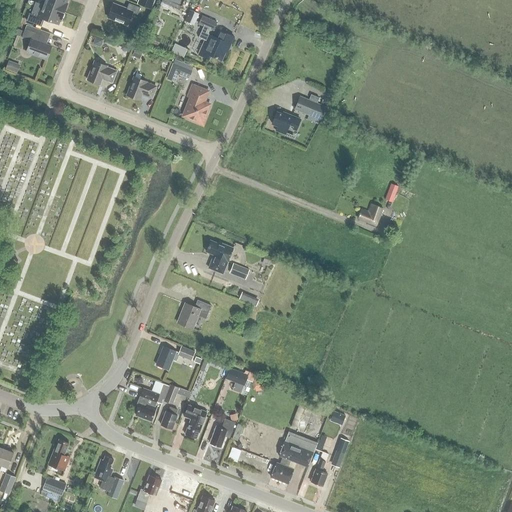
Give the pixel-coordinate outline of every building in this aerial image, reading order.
[(43,0),(42,4),(63,12),(66,4),(65,4),(66,0),(43,0)] [(167,0),(161,0),(160,4),(178,10),(181,5),(167,0)] [(113,4),(107,17),(127,25),(132,12),(137,14),(140,8),(129,3),(126,9),(113,4)] [(60,21),(63,12),(42,4),(37,17),(29,13),(26,21),(41,27),(44,19),(58,24),(59,20),(60,21)] [(194,25),(199,14),(189,10),(184,21),(194,25)] [(202,16),(198,24),(203,26),(210,29),(213,30),(216,23),(202,16)] [(198,35),(202,26),(198,24),(194,34),(198,35)] [(204,40),(198,55),(209,59),(211,55),(221,60),(227,49),(228,49),(233,37),(219,31),(216,38),(207,34),(210,29),(203,26),(198,37),(204,40)] [(40,34),(25,29),(21,38),(30,41),(26,52),(46,60),(51,46),(37,41),(40,34)] [(159,41),(149,38),(147,43),(157,47),(159,41)] [(123,44),(121,49),(129,52),(131,47),(123,44)] [(325,44),(323,50),(329,53),(331,47),(325,44)] [(133,55),(140,58),(143,52),(136,49),(133,55)] [(153,66),(165,70),(168,61),(157,57),(153,66)] [(20,65),(8,60),(5,69),(17,73),(20,65)] [(106,66),(94,61),(87,80),(99,85),(101,79),(111,83),(116,71),(106,67),(106,66)] [(172,63),(166,78),(175,82),(178,75),(188,79),(192,71),(172,63)] [(151,98),(155,87),(146,83),(146,82),(134,77),(126,95),(139,100),(141,94),(151,98)] [(204,103),(208,91),(192,85),(188,97),(190,98),(183,116),(193,120),(193,121),(202,125),(206,115),(205,115),(209,105),(204,103)] [(299,96),(294,110),(321,120),(326,107),(299,96)] [(295,130),(296,128),(300,119),(291,116),(291,118),(276,112),(271,124),(277,126),(275,130),(285,134),(288,127),(295,130)] [(31,124),(26,121),(22,129),(28,131),(31,124)] [(392,202),(398,186),(391,183),(385,199),(392,202)] [(366,222),(366,224),(375,227),(382,208),(370,204),(367,212),(361,209),(357,219),(366,222)] [(213,254),(208,268),(222,274),(227,261),(227,262),(233,248),(218,242),(218,244),(210,240),(205,251),(213,254)] [(249,270),(233,263),(229,274),(245,280),(249,270)] [(256,306),(258,301),(245,295),(246,294),(242,292),(239,299),(256,306)] [(192,329),(195,320),(197,316),(205,319),(210,306),(197,300),(194,307),(185,303),(178,320),(177,323),(192,329)] [(178,353),(163,347),(155,365),(167,370),(171,360),(175,361),(178,355),(191,360),(194,352),(181,347),(178,353)] [(211,359),(208,364),(218,368),(220,363),(211,359)] [(230,368),(225,379),(234,382),(232,388),(241,391),(243,386),(244,386),(248,375),(230,368)] [(154,407),(155,403),(160,405),(167,385),(162,384),(158,395),(142,389),(136,404),(139,405),(135,416),(150,421),(155,407),(154,407)] [(172,404),(178,388),(169,385),(163,401),(172,404)] [(179,402),(175,415),(180,417),(185,404),(179,402)] [(195,439),(197,432),(198,433),(206,412),(188,405),(183,417),(190,419),(184,435),(195,439)] [(176,410),(169,408),(167,413),(165,412),(160,425),(171,429),(176,416),(174,415),(176,410)] [(333,411),(330,420),(341,425),(345,415),(333,411)] [(216,427),(210,444),(219,448),(223,436),(228,438),(234,423),(224,419),(220,428),(216,427)] [(279,463),(275,462),(270,477),(286,484),(292,469),(287,467),(290,461),(307,467),(313,453),(314,453),(318,442),(288,431),(278,456),(281,457),(279,463)] [(349,441),(340,438),(331,465),(339,468),(349,441)] [(51,465),(51,466),(64,470),(69,457),(63,455),(68,443),(58,439),(56,446),(55,446),(48,464),(51,465)] [(237,462),(241,451),(231,447),(227,459),(237,462)] [(13,452),(2,448),(0,452),(0,466),(1,465),(7,468),(13,452)] [(102,481),(99,488),(108,491),(106,495),(116,499),(123,479),(114,475),(113,476),(110,475),(112,469),(109,468),(113,460),(104,456),(103,461),(100,460),(93,477),(102,481)] [(257,456),(256,461),(267,464),(268,460),(257,456)] [(324,462),(319,460),(310,482),(321,486),(326,474),(320,471),(324,462)] [(0,490),(9,494),(16,477),(6,474),(0,488),(0,490)] [(158,490),(157,489),(160,480),(158,479),(158,478),(155,477),(154,478),(148,476),(145,486),(144,486),(142,490),(140,490),(136,500),(146,503),(149,493),(154,495),(155,493),(157,493),(158,490)] [(65,484),(47,477),(42,488),(61,495),(65,484)] [(209,511),(214,501),(211,500),(212,499),(207,497),(207,498),(202,496),(196,511),(193,510),(192,511),(209,511)]
